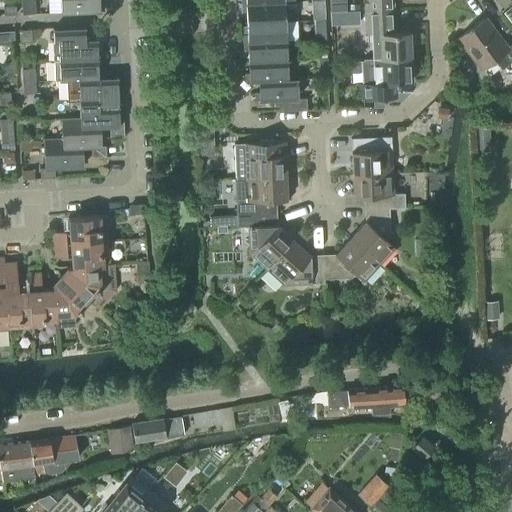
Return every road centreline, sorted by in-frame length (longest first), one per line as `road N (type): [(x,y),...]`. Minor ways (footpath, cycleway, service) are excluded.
road 1 (residential): [(0,428),(511,355)]
road 2 (residential): [(33,192),(141,185),(135,16),(224,14)]
road 3 (residential): [(319,119),(402,115),(436,79),(433,0)]
